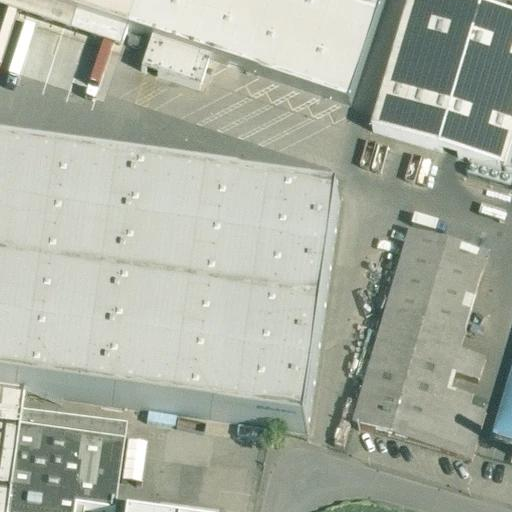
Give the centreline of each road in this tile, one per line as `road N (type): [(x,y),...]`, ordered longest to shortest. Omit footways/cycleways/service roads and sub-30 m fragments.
road 1 (unknown): [(398,0),(331,174),(501,232),(508,255),(487,341)]
road 2 (unclassified): [(283,511),(311,485),(342,480),(463,511)]
